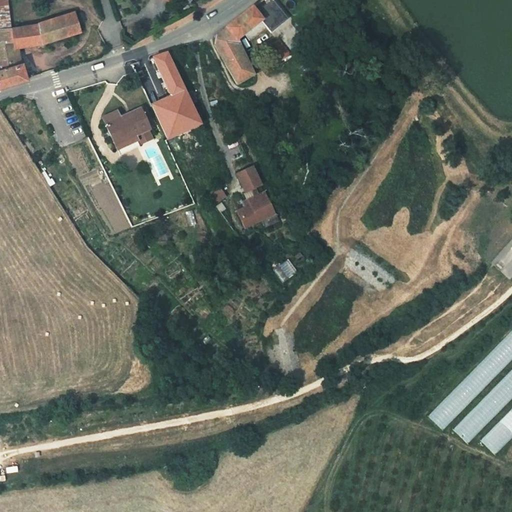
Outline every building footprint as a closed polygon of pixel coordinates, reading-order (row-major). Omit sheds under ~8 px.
[(259,18),(241,33),(246,39),(263,26),(267,32),(284,18),(270,0),(268,0),(253,12),(259,18)] [(250,74),(233,39),(241,33),(259,18),(253,12),(249,6),(210,34),(210,42),(233,84),(250,74)] [(30,23),(34,43),(70,31),(63,11),(32,22),(30,23)] [(30,23),(4,27),(0,26),(0,81),(23,76),(14,45),(34,43),(30,23)] [(274,61),(287,53),(275,39),(265,45),(274,61)] [(150,103),(164,137),(199,122),(164,51),(148,55),(165,96),(150,103)] [(139,104),(135,106),(139,115),(143,113),(139,104)] [(124,134),(143,126),(143,125),(147,123),(143,113),(139,115),(135,106),(134,105),(114,114),(113,110),(97,117),(107,141),(124,134)] [(256,184),(248,166),(233,173),(239,185),(243,183),(248,193),(243,196),(242,196),(244,202),(239,204),(231,208),(239,225),(270,211),(259,188),(254,191),(251,186),(256,184)] [(243,183),(239,185),(243,196),(248,193),(243,183)] [(215,186),(206,194),(210,201),(220,194),(215,186)] [(277,280),(290,271),(281,258),(268,267),(277,280)]
